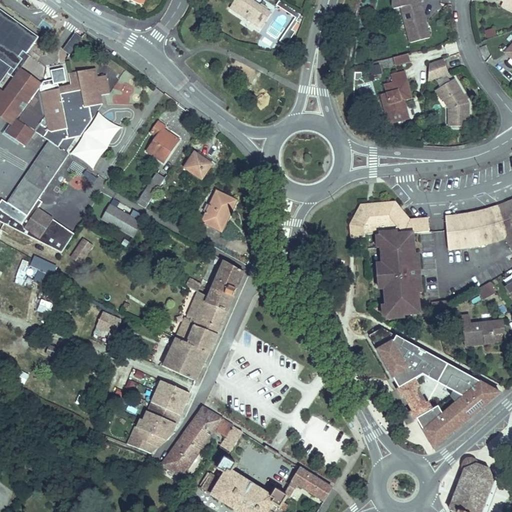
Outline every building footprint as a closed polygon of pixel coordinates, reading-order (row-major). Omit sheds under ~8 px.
[(261,29),(271,14),(250,0),(235,0),(230,8),(261,29)] [(430,38),(420,2),(423,2),(422,0),(393,0),(393,5),(394,9),(401,7),(410,43),(430,38)] [(296,18),(298,14),(279,1),(277,5),(296,18)] [(511,11),(511,6),(503,2),(501,7),(511,11)] [(39,37),(0,9),(0,84),(12,68),(15,70),(23,59),(20,57),(23,52),(26,54),(39,37)] [(294,20),(283,36),(290,41),(295,32),(292,30),(298,22),(294,20)] [(486,39),(496,35),(493,27),(483,32),(486,39)] [(63,50),(71,56),(83,38),(75,33),(63,50)] [(286,46),(290,41),(283,36),(280,41),(286,46)] [(410,62),(408,54),(394,58),(396,66),(410,62)] [(444,60),(429,65),(428,81),(448,74),(444,60)] [(0,88),(0,116),(12,126),(42,84),(20,68),(4,91),(0,88)] [(42,84),(12,126),(7,134),(25,147),(36,132),(50,142),(8,204),(2,200),(0,203),(0,221),(62,253),(74,234),(37,209),(42,202),(38,200),(69,154),(66,153),(77,137),(81,137),(93,120),(90,107),(103,104),(101,96),(110,94),(106,75),(97,77),(96,69),(69,74),(70,82),(71,87),(59,89),(58,85),(57,79),(44,82),(42,84)] [(404,71),(391,75),(393,83),(384,85),(387,94),(390,105),(384,107),(388,125),(406,120),(401,102),(405,101),(412,99),(404,71)] [(454,79),(440,88),(446,97),(443,99),(449,109),(449,127),(469,127),(469,103),(466,99),(463,101),(461,98),(463,94),(454,79)] [(436,91),(441,100),(446,97),(440,88),(436,91)] [(336,94),(341,116),(354,113),(349,91),(336,94)] [(380,96),(384,107),(390,105),(387,94),(380,96)] [(410,119),(405,101),(401,102),(406,120),(410,119)] [(98,113),(71,154),(93,168),(120,127),(98,113)] [(165,127),(159,122),(151,133),(157,137),(147,151),(163,162),(178,141),(162,131),(165,127)] [(195,153),(184,168),(202,180),(212,164),(195,153)] [(157,174),(137,204),(145,209),(165,179),(157,174)] [(201,223),(218,231),(225,214),(230,216),(237,201),(217,191),(201,223)] [(445,217),(447,231),(456,223),(459,222),(493,215),(511,207),(511,200),(491,208),(458,216),(445,217)] [(351,239),(355,238),(354,226),(363,209),(393,206),(408,224),(429,222),(429,218),(410,220),(395,202),(361,205),(350,225),(351,239)] [(133,237),(141,223),(111,206),(103,220),(133,237)] [(429,232),(429,222),(408,224),(393,206),(363,209),(354,226),(355,238),(365,237),(365,235),(380,234),(380,236),(381,248),(382,264),(383,267),(381,268),(381,273),(378,273),(378,281),(382,281),(382,286),(384,286),(385,289),(386,306),(387,317),(387,319),(404,318),(404,315),(420,314),(418,294),(422,293),(421,282),(417,282),(417,278),(419,277),(419,270),(416,270),(416,266),(419,265),(418,254),(415,254),(413,234),(429,232)] [(505,239),(511,250),(511,207),(493,215),(459,222),(456,223),(447,231),(448,250),(465,248),(477,246),(486,244),(505,239)] [(218,231),(222,233),(230,216),(225,214),(218,231)] [(80,264),(89,252),(85,249),(89,243),(84,240),(71,258),(80,264)] [(89,252),(93,246),(89,243),(85,249),(89,252)] [(54,270),(33,260),(30,267),(51,277),(54,270)] [(244,273),(225,262),(209,298),(206,304),(227,313),(244,273)] [(190,279),(187,286),(197,292),(201,285),(190,279)] [(199,293),(189,316),(193,318),(192,321),(187,319),(186,318),(176,338),(177,339),(209,354),(227,313),(206,304),(209,298),(199,293)] [(432,302),(432,310),(433,316),(451,305),(450,301),(432,302)] [(97,326),(115,334),(121,322),(103,313),(97,326)] [(461,318),(465,347),(495,343),(494,334),(505,333),(503,320),(471,324),(470,317),(461,318)] [(399,389),(415,380),(423,375),(459,395),(433,410),(417,419),(434,449),(500,394),(382,329),(369,336),(399,389)] [(95,330),(92,339),(111,344),(113,334),(95,330)] [(196,382),(209,354),(177,339),(164,367),(196,382)] [(49,346),(46,354),(61,359),(64,352),(49,346)] [(49,399),(59,378),(51,374),(41,395),(49,399)] [(399,389),(397,390),(401,398),(403,397),(412,412),(410,413),(414,421),(417,419),(433,410),(429,402),(426,404),(418,389),(420,387),(415,380),(399,389)] [(162,382),(152,403),(180,416),(190,394),(162,382)] [(142,420),(145,422),(170,433),(172,434),(180,416),(150,402),(142,420)] [(206,437),(221,417),(203,406),(163,463),(193,483),(197,477),(185,469),(206,437)] [(351,419),(346,411),(343,412),(348,421),(351,419)] [(225,450),(240,429),(221,417),(206,437),(213,441),(225,450)] [(145,422),(139,419),(132,436),(130,435),(126,444),(150,454),(158,447),(138,439),(145,422)] [(170,433),(145,422),(138,439),(158,447),(163,443),(165,439),(167,440),(170,433)] [(272,498),(231,470),(235,464),(224,456),(212,473),(221,479),(218,483),(213,480),(208,487),(205,485),(202,489),(236,511),(271,511),(274,508),(280,511),(286,511),(291,505),(287,502),(289,499),(277,490),(272,498)] [(463,475),(448,510),(452,511),(481,511),(484,506),(492,490),(495,482),(495,481),(497,481),(497,478),(495,478),(495,477),(494,475),(493,473),(492,472),(490,470),(488,469),(490,466),(486,464),(485,467),(483,466),(480,465),(478,465),(477,463),(476,461),(475,460),(473,459),(470,459),(467,459),(465,460),(463,462),(462,463),(461,465),(461,468),(461,469),(462,471),(463,473),(463,474),(463,475)] [(302,468),(287,488),(295,493),(299,487),(324,504),(334,488),(302,468)]
